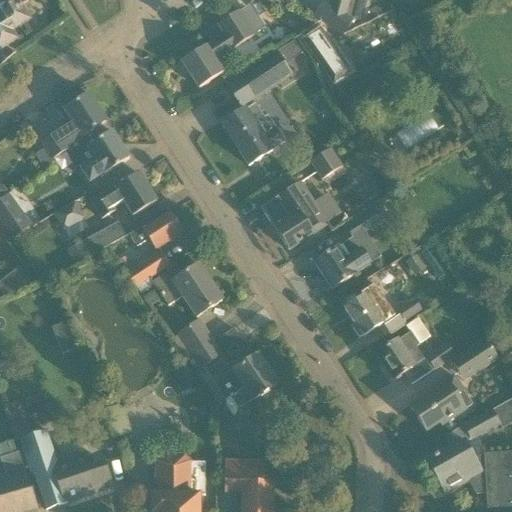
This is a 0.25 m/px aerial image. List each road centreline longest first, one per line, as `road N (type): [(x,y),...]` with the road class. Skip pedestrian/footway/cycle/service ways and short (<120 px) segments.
road 1 (tertiary): [(371,511),(369,441),(110,44)]
road 2 (residential): [(0,121),(66,67),(110,44)]
